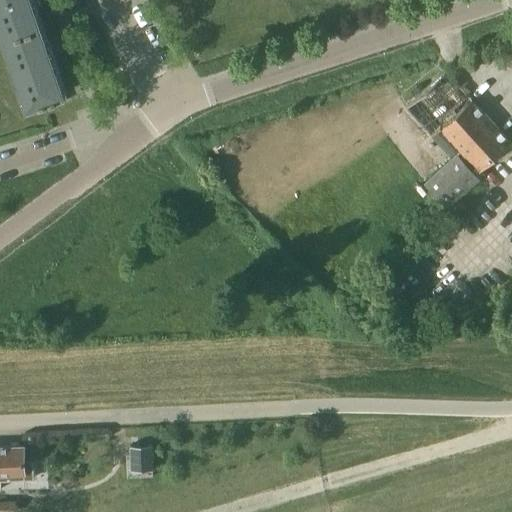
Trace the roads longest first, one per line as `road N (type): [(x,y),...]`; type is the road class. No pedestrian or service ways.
road 1 (unclassified): [(0,424),(511,397)]
road 2 (residential): [(184,108),(497,0)]
road 3 (unclassified): [(0,237),(147,121)]
road 4 (residential): [(0,167),(147,121)]
road 5 (residential): [(184,108),(118,0)]
